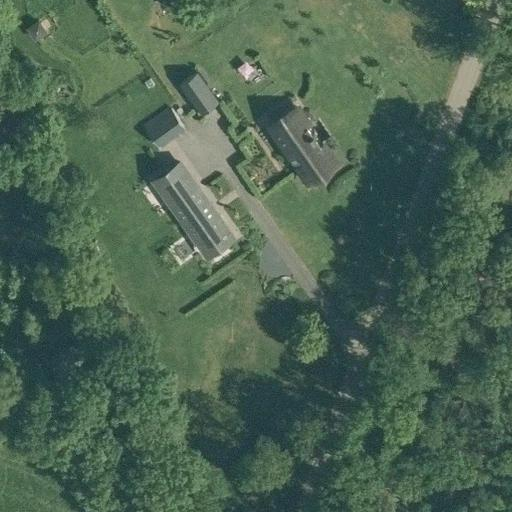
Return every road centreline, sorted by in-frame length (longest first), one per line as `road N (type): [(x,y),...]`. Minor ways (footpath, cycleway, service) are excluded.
road 1 (unclassified): [(309,511),(497,0)]
road 2 (track): [(192,511),(92,421),(0,388)]
